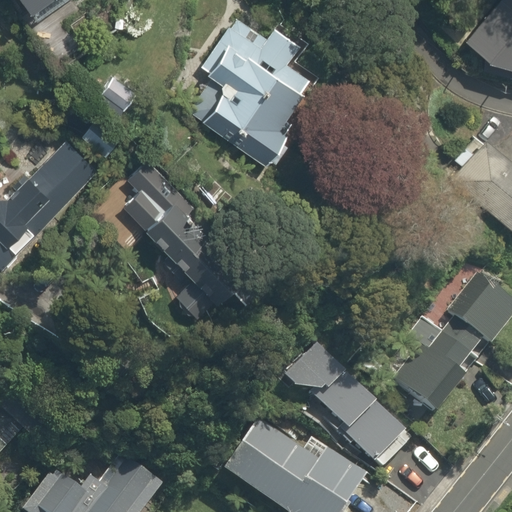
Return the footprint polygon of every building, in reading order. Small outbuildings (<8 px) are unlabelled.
[(10,0),(25,22),(39,12),(55,0),(10,0)] [(511,0),(496,0),(463,38),(497,74),(511,78),(511,0)] [(273,24),(250,57),(219,36),(197,68),(214,79),(199,101),(265,146),(302,92),(273,72),(295,39),(273,24)] [(0,186),(0,266),(96,170),(63,137),(25,176),(17,169),(0,186)] [(188,280),(166,299),(182,319),(247,263),(158,161),(117,197),(188,280)] [(511,312),(511,304),(470,274),(390,382),(436,416),(511,312)] [(312,335),(273,371),(367,470),(405,434),(312,335)] [(261,398),(212,466),(275,511),(330,511),(361,470),(261,398)] [(0,402),(0,451),(25,425),(13,414),(0,402)] [(78,486),(45,461),(10,508),(14,511),(125,511),(155,474),(112,442),(78,486)]
